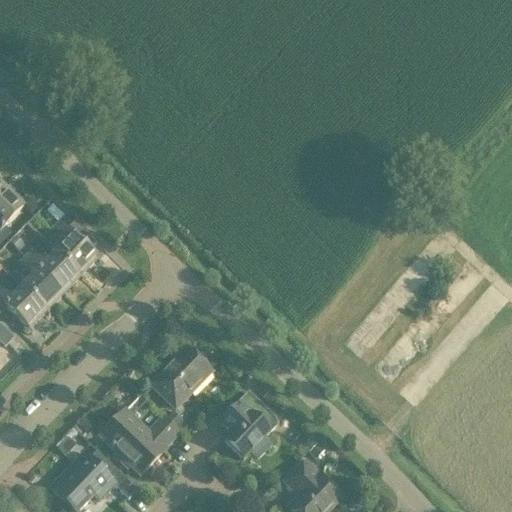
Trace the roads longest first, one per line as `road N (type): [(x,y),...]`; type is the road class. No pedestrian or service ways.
road 1 (residential): [(369,450),(180,271)]
road 2 (residential): [(180,271),(0,456)]
road 3 (residential): [(180,271),(0,101)]
